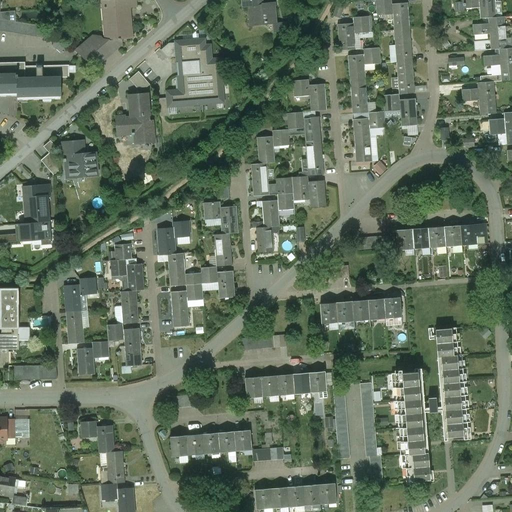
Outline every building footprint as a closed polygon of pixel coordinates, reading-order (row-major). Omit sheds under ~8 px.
[(109,0),(108,0),(108,7),(103,8),(105,25),(111,25),(112,38),(106,43),(101,38),(93,37),(88,41),(91,45),(80,55),(94,68),(122,44),(121,39),(132,38),(130,18),(124,18),(124,9),(136,7),(135,0),(109,0)] [(262,0),(243,0),(244,8),(249,7),(250,23),(265,22),(265,25),(277,24),(276,24),(275,4),(263,5),(262,0)] [(391,0),(379,0),(375,0),(377,16),(393,15),(394,31),(410,30),(408,3),(392,5),(391,0)] [(463,0),(458,0),(459,2),(455,3),(456,9),(480,8),(479,3),(464,4),(463,0)] [(495,0),(463,0),(464,4),(479,3),(480,8),(481,19),(489,18),(497,18),(495,0)] [(344,3),(337,4),(333,17),(340,19),(344,5),(344,3)] [(13,12),(0,12),(0,19),(0,20),(16,22),(13,12)] [(354,24),(337,25),(340,51),(356,50),(354,34),(370,33),(369,17),(353,18),(354,24)] [(497,18),(489,18),(489,24),(473,25),(473,35),(489,34),(490,41),(490,44),(491,50),(499,49),(508,49),(505,17),(497,18)] [(0,20),(0,19),(0,31),(19,35),(21,23),(16,22),(0,20)] [(48,28),(21,23),(19,35),(48,40),(49,40),(55,34),(48,28)] [(286,23),(276,24),(277,24),(281,24),(281,32),(287,32),(286,23)] [(410,30),(394,31),(397,63),(413,61),(410,30)] [(55,34),(49,40),(48,40),(53,45),(59,38),(55,34)] [(68,45),(59,38),(53,45),(52,46),(61,54),(68,45)] [(211,60),(210,46),(205,46),(204,40),(176,42),(176,43),(177,57),(177,63),(178,76),(179,91),(167,92),(167,98),(168,107),(169,107),(223,103),(220,59),(211,60)] [(490,44),(490,41),(474,42),(475,51),(486,51),(485,45),(490,44)] [(167,58),(177,57),(176,43),(168,44),(161,51),(167,58)] [(364,55),(348,57),(350,83),(366,81),(365,65),(380,64),(379,48),(364,49),(364,55)] [(511,48),(508,49),(499,49),(499,55),(484,56),(484,67),(501,65),(502,81),(511,80),(511,48)] [(413,61),(397,63),(399,95),(416,93),(413,61)] [(25,67),(25,63),(0,63),(0,96),(17,96),(17,78),(26,78),(25,67)] [(69,66),(25,67),(26,78),(17,78),(17,96),(18,100),(61,99),(61,78),(69,78),(69,66)] [(140,71),(130,79),(140,91),(150,82),(140,71)] [(325,85),(308,86),(308,80),(292,82),(294,98),(309,96),(311,112),(327,111),(325,85)] [(366,81),(350,83),(352,114),(369,113),(366,81)] [(494,82),(478,83),(479,89),(462,91),(463,101),(480,100),(481,115),(497,114),(494,82)] [(148,94),(129,95),(130,118),(125,118),(125,116),(115,117),(116,136),(117,136),(117,135),(131,134),(131,135),(134,135),(134,134),(139,133),(139,144),(153,143),(153,144),(154,144),(152,121),(147,122),(147,116),(150,116),(148,94)] [(416,100),(400,101),(399,95),(383,96),(384,112),(401,111),(402,127),(418,125),(416,100)] [(168,107),(167,98),(158,99),(160,117),(170,116),(169,107),(168,107)] [(369,119),(353,121),(355,147),(371,145),(370,129),(385,128),(384,112),(369,113),(369,119)] [(511,112),(505,113),(505,119),(489,120),(490,131),(506,129),(507,145),(511,144),(511,112)] [(320,117),(303,119),(303,113),(287,114),(288,130),(304,129),(305,145),(322,143),(320,117)] [(448,128),(440,129),(442,141),(450,140),(448,128)] [(490,131),(490,133),(493,135),(498,135),(499,146),(507,145),(506,129),(490,131)] [(273,137),(257,138),(259,164),(267,164),(275,163),(274,147),(290,146),(288,130),(273,131),(273,137)] [(84,140),(62,142),(64,159),(63,159),(64,162),(66,162),(67,170),(82,169),(83,178),(98,177),(98,176),(97,176),(95,153),(97,153),(97,152),(85,153),(84,140)] [(49,154),(41,161),(54,176),(61,176),(59,162),(56,163),(53,144),(51,141),(44,147),(49,154)] [(322,143),(305,145),(308,176),(324,175),(322,143)] [(371,145),(355,147),(356,163),(372,162),(371,145)] [(381,175),(388,169),(381,161),(374,166),(381,175)] [(269,186),(267,164),(259,164),(251,165),(253,197),(269,196),(269,186)] [(308,176),(292,178),(293,194),(294,201),(310,200),(310,208),(327,207),(325,181),(308,182),(308,176)] [(292,178),(282,178),(282,185),(269,186),(269,196),(277,195),(293,194),(292,178)] [(50,184),(23,187),(25,213),(33,213),(34,223),(50,222),(50,220),(48,221),(46,196),(51,196),(50,184)] [(229,187),(216,188),(217,200),(229,199),(229,187)] [(278,201),(262,202),(264,228),(278,227),(280,227),(279,211),(295,210),(294,201),(293,194),(277,195),(278,201)] [(236,207),(220,208),(220,203),(204,204),(205,220),(221,219),(222,234),(230,234),(238,233),(236,207)] [(52,242),(50,222),(34,223),(15,224),(16,234),(16,235),(19,235),(20,242),(41,240),(41,243),(52,242)] [(189,222),(173,223),(174,229),(158,230),(160,255),(168,255),(176,254),(175,239),(190,238),(189,222)] [(486,224),(476,225),(477,245),(487,244),(486,224)] [(468,227),(460,227),(461,244),(461,246),(470,245),(470,243),(476,243),(476,245),(477,245),(476,225),(468,225),(468,227)] [(452,228),(444,228),(445,245),(446,247),(454,247),(454,245),(461,244),(460,227),(460,226),(452,227),(452,228)] [(278,227),(264,228),(261,228),(261,231),(256,232),(258,253),(274,252),(273,234),(278,233),(278,227)] [(303,227),(296,228),(297,243),(305,243),(303,227)] [(436,229),(428,230),(429,246),(430,248),(439,248),(439,246),(445,245),(444,228),(444,227),(436,228),(436,229)] [(428,229),(420,229),(420,230),(412,231),(413,247),(413,250),(422,249),(422,247),(429,246),(428,230),(428,229)] [(412,230),(405,230),(405,232),(397,232),(397,231),(396,231),(398,251),(407,250),(407,248),(413,247),(412,231),(412,230)] [(0,243),(20,242),(19,235),(16,235),(16,234),(0,235),(0,243)] [(222,234),(214,235),(217,267),(233,266),(230,234),(222,234)] [(131,244),(115,246),(115,252),(109,252),(110,261),(126,260),(132,259),(131,244)] [(176,254),(168,255),(170,287),(186,286),(185,275),(184,254),(176,254)] [(126,260),(110,261),(112,277),(127,276),(129,292),(136,291),(145,290),(142,265),(126,266),(126,260)] [(233,272),(217,273),(217,267),(201,268),(201,273),(202,284),(218,283),(219,299),(235,298),(233,272)] [(201,273),(185,275),(186,286),(202,284),(201,273)] [(80,286),(64,287),(66,313),(82,312),(81,295),(97,294),(95,279),(80,280),(80,286)] [(187,292),(171,293),(173,319),(189,317),(188,302),(203,301),(202,284),(186,286),(187,292)] [(18,289),(0,290),(1,329),(18,329),(18,289)] [(129,292),(121,292),(122,307),(123,319),(139,317),(136,291),(129,292)] [(400,299),(392,299),(392,301),(384,301),(385,317),(386,320),(395,319),(395,316),(402,316),(400,299)] [(384,300),(376,301),(376,302),(368,303),(370,319),(370,321),(378,320),(378,318),(385,317),(384,301),(384,300)] [(360,303),(352,304),(353,320),(354,322),(363,322),(362,319),(370,319),(368,303),(368,301),(359,302),(360,303)] [(352,302),(344,303),(344,305),(336,305),(337,321),(337,323),(346,323),(346,320),(353,320),(352,304),(352,302)] [(328,306),(320,307),(322,325),(331,324),(330,322),(337,321),(336,305),(336,304),(328,305),(328,306)] [(82,312),(66,313),(69,344),(85,343),(82,312)] [(189,317),(173,319),(174,328),(190,326),(189,317)] [(139,329),(123,330),(123,324),(107,326),(108,341),(124,340),(125,356),(141,355),(139,329)] [(457,356),(455,329),(439,331),(441,358),(444,358),(451,438),(467,437),(460,356),(457,356)] [(17,336),(0,336),(0,367),(7,367),(7,347),(18,347),(17,336)] [(93,349),(77,350),(79,376),(95,375),(93,359),(109,357),(108,341),(92,343),(93,349)] [(141,355),(125,356),(126,367),(131,366),(131,369),(138,368),(138,366),(142,365),(141,355)] [(39,367),(14,367),(14,381),(39,380),(39,367)] [(317,373),(317,375),(309,376),(310,391),(311,394),(319,393),(319,390),(327,390),(325,373),(317,373)] [(411,373),(395,374),(402,455),(405,455),(408,482),(423,481),(421,453),(418,453),(411,373)] [(301,375),(301,377),(293,377),(294,392),(295,395),(303,394),(303,392),(310,391),(309,376),(309,374),(301,375)] [(285,378),(277,379),(278,394),(279,397),(287,396),(287,393),(294,392),(293,377),(293,375),(284,376),(285,378)] [(269,377),(269,379),(261,380),(263,395),(263,398),(271,397),(271,394),(278,394),(277,379),(277,377),(269,377)] [(253,380),(245,381),(247,399),(255,398),(255,396),(263,395),(261,380),(261,378),(253,379),(253,380)] [(371,383),(360,384),(366,457),(370,457),(372,485),(383,484),(381,456),(377,456),(371,383)] [(344,385),(333,386),(339,459),(350,458),(344,385)] [(430,407),(425,407),(425,412),(439,411),(439,397),(430,398),(430,407)] [(15,420),(6,420),(7,438),(15,438),(15,420)] [(96,421),(80,423),(81,439),(97,437),(98,453),(107,453),(115,452),(113,426),(97,427),(96,421)] [(250,431),(234,432),(236,452),(252,450),(250,431)] [(234,432),(218,434),(220,453),(236,452),(234,432)] [(273,432),(266,433),(267,448),(274,447),(273,432)] [(218,434),(202,435),(204,454),(220,453),(218,434)] [(202,435),(187,436),(188,456),(204,454),(202,435)] [(187,436),(171,438),(172,457),(188,456),(187,436)] [(115,452),(107,453),(108,467),(109,482),(109,484),(117,484),(125,483),(122,451),(115,452)] [(0,476),(0,491),(14,494),(15,488),(17,488),(18,480),(5,478),(0,476)] [(109,484),(101,485),(102,501),(118,500),(118,511),(134,511),(133,489),(117,490),(117,484),(109,484)] [(335,484),(319,485),(320,504),(337,503),(335,484)] [(319,485),(303,486),(304,506),(320,504),(319,485)] [(78,486),(69,486),(69,494),(78,494),(78,486)] [(303,486),(287,488),(288,507),(304,506),(303,486)] [(287,488),(271,489),(273,508),(288,507),(287,488)] [(271,489),(255,490),(257,510),(273,508),(271,489)] [(14,496),(14,505),(28,505),(29,496),(14,496)]
